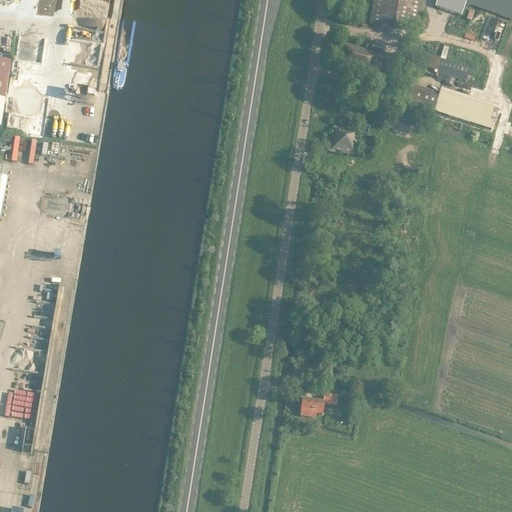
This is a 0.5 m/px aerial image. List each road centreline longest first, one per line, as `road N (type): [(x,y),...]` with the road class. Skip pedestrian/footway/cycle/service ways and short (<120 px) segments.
road 1 (primary): [(185,511),(266,0)]
road 2 (unclassified): [(244,511),(325,0)]
road 3 (track): [(511,131),(488,114),(497,68),(483,52),(454,41),(390,41)]
